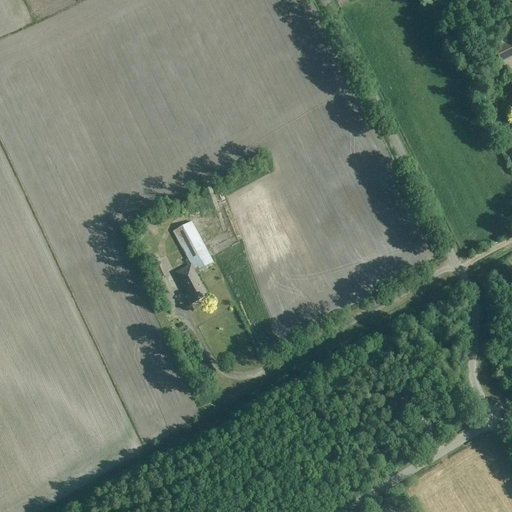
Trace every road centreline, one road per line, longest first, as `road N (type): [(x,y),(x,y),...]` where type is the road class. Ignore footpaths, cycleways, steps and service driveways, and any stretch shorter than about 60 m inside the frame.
road 1 (track): [(68,511),(511,263)]
road 2 (unclassified): [(455,262),(324,0)]
road 3 (unclassified): [(455,262),(265,369)]
road 4 (unclassified): [(344,511),(494,419)]
road 5 (unclassified): [(494,419),(473,383),(474,310),(455,262)]
